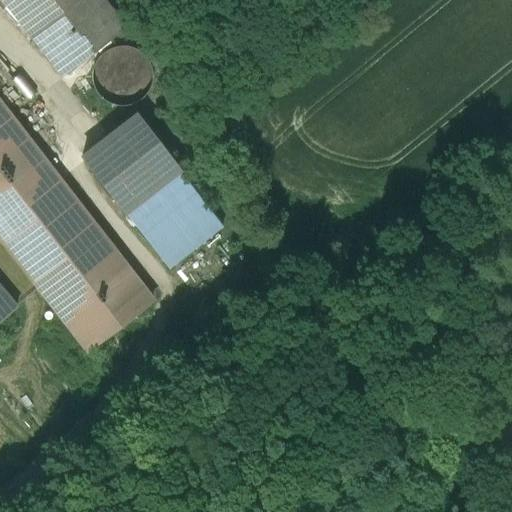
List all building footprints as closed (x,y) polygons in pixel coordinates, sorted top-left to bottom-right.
[(123,0),(24,0),(77,65),(137,17),(123,0)] [(117,45),(110,53),(107,60),(106,70),(108,80),(114,89),(123,95),(128,97),(139,97),(148,95),(154,91),(161,83),(165,72),(164,61),(160,52),(153,45),(140,39),(130,39),(117,45)] [(0,80),(0,224),(101,350),(172,294),(0,80)] [(144,108),(85,149),(167,267),(226,226),(144,108)] [(0,290),(0,318),(14,307),(0,290)]
